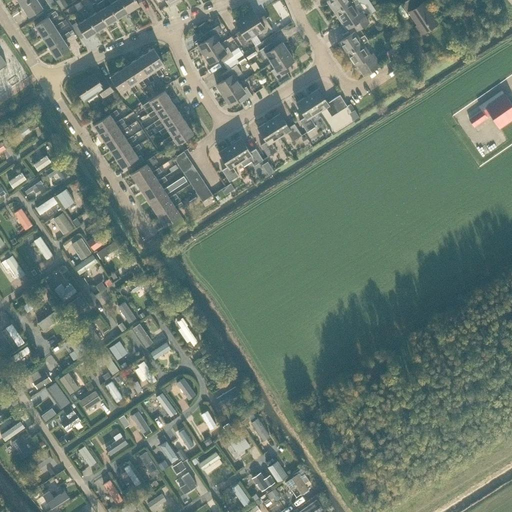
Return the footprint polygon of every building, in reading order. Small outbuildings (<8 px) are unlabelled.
[(28,0),(21,5),(29,16),(42,7),(37,0),(28,0)] [(68,5),(64,0),(57,0),(56,1),(62,9),(68,5)] [(98,11),(107,24),(117,18),(109,4),(111,3),(108,0),(102,0),(96,4),(100,9),(98,11)] [(115,0),(111,3),(109,4),(117,18),(128,11),(120,0),(115,0)] [(120,0),(128,11),(139,4),(137,1),(137,0),(120,0)] [(328,0),(326,1),(334,13),(353,0),(328,0)] [(353,0),(334,13),(342,25),(346,30),(353,25),(365,17),(361,12),(359,14),(354,6),(360,2),(360,1),(359,0),(353,0)] [(409,12),(417,24),(413,27),(419,36),(438,23),(430,11),(433,9),(426,0),(424,0),(419,3),(417,0),(405,0),(400,4),(395,7),(403,19),(408,15),(407,14),(409,12)] [(96,12),(89,16),(88,17),(96,31),(107,24),(98,11),(100,9),(96,4),(95,2),(91,4),(96,12)] [(50,19),(57,14),(60,12),(58,8),(55,10),(47,16),(48,16),(35,25),(42,36),(55,27),(54,25),(50,19)] [(89,16),(85,9),(81,11),(86,18),(77,24),(86,37),(96,31),(88,17),(89,16)] [(260,21),(253,11),(244,17),(255,34),(260,30),(263,34),(271,28),(265,18),(260,21)] [(251,41),(249,37),(255,34),(244,17),(235,23),(241,33),(236,36),(243,47),(251,41)] [(365,17),(353,25),(356,30),(368,22),(365,17)] [(42,36),(49,46),(62,37),(61,36),(57,29),(64,24),(62,21),(54,25),(55,27),(42,36)] [(381,21),(374,26),(379,32),(385,27),(381,21)] [(203,55),(220,44),(216,38),(220,36),(217,33),(221,30),(217,25),(204,34),(207,39),(197,46),(203,55)] [(64,40),(71,35),(74,33),(72,30),(69,32),(69,31),(61,36),(62,37),(49,46),(56,57),(69,48),(64,40)] [(345,55),(346,55),(362,44),(367,41),(367,40),(364,35),(358,38),(354,32),(337,43),(345,55)] [(287,52),(281,42),(271,49),(268,44),(258,50),(263,59),(267,57),(270,62),(287,52)] [(223,49),(220,44),(203,55),(209,64),(219,57),(225,67),(237,59),(243,55),(240,51),(232,56),(227,47),(223,49)] [(363,75),(379,65),(372,54),(370,55),(362,44),(346,55),(353,67),(357,64),(363,75)] [(400,50),(397,45),(392,48),(386,52),(390,57),(400,50)] [(163,64),(153,48),(144,54),(154,70),(158,76),(162,74),(158,67),(163,64)] [(244,54),(248,59),(257,54),(253,48),(244,54)] [(287,52),(270,62),(274,68),(270,70),(276,79),(286,72),(283,67),(293,61),(287,52)] [(430,52),(424,55),(427,61),(432,58),(430,52)] [(146,75),(150,82),(154,80),(149,73),(154,70),(144,54),(135,59),(146,75)] [(246,60),(243,55),(237,59),(239,63),(240,64),(246,60)] [(146,75),(135,59),(127,65),(137,81),(141,88),(145,85),(141,79),(146,75)] [(215,85),(221,94),(224,92),(238,83),(235,78),(241,73),(236,65),(239,63),(237,59),(225,67),(228,70),(222,73),(225,78),(215,85)] [(137,81),(127,65),(119,70),(129,86),(129,87),(133,93),(137,91),(132,84),(137,81)] [(129,86),(119,70),(110,76),(117,87),(124,99),(128,96),(124,90),(129,87),(129,86)] [(100,83),(94,74),(75,86),(83,99),(98,90),(103,97),(113,90),(106,79),(100,83)] [(240,101),(251,95),(245,86),(242,88),(238,83),(224,92),(221,94),(227,103),(237,96),(240,101)] [(330,116),(346,106),(339,94),(326,102),(317,88),(306,95),(317,112),(325,108),(330,116)] [(154,109),(170,99),(164,90),(142,105),(144,109),(151,104),(154,109)] [(511,104),(505,94),(485,108),(482,110),(469,119),(474,126),(490,115),(499,128),(511,118),(511,104)] [(304,117),(299,120),(306,132),(315,126),(310,117),(317,112),(306,95),(295,102),(304,117)] [(170,99),(154,109),(147,114),(150,117),(157,113),(160,118),(175,108),(170,99)] [(175,108),(160,118),(153,122),(156,126),(162,121),(165,126),(181,116),(175,108)] [(99,133),(115,122),(112,117),(118,113),(116,109),(94,124),(99,133)] [(292,141),(301,135),(294,124),(288,127),(278,113),(267,120),(278,137),(286,132),(292,141)] [(171,135),(187,125),(181,116),(165,126),(159,130),(161,134),(168,130),(171,135)] [(105,141),(121,131),(118,126),(124,122),(122,118),(115,122),(99,133),(105,141)] [(267,157),(276,151),(271,142),(278,137),(267,120),(256,127),(266,141),(260,145),(267,157)] [(18,142),(32,132),(27,125),(13,135),(18,142)] [(171,135),(164,139),(160,142),(162,146),(167,143),(173,138),(177,143),(192,133),(187,125),(171,135)] [(110,150),(126,139),(123,134),(130,130),(127,126),(121,131),(105,141),(110,150)] [(116,158),(132,148),(129,143),(135,139),(133,135),(126,139),(110,150),(116,158)] [(240,138),(229,145),(240,162),(243,166),(250,162),(253,166),(262,160),(255,148),(249,152),(240,138)] [(143,160),(140,155),(138,156),(134,151),(141,147),(138,143),(132,148),(116,158),(122,167),(125,165),(128,163),(131,168),(143,160)] [(238,176),(232,167),(240,162),(229,145),(218,152),(227,166),(221,170),(228,181),(238,176)] [(183,150),(173,157),(177,162),(187,156),(183,150)] [(52,160),(47,153),(32,164),(37,170),(52,160)] [(146,160),(147,163),(132,173),(131,173),(136,182),(152,171),(149,167),(157,161),(153,155),(146,160)] [(177,162),(180,167),(190,160),(187,156),(177,162)] [(147,163),(146,160),(131,170),(132,173),(147,163)] [(180,167),(183,172),(193,165),(190,160),(180,167)] [(57,177),(65,172),(60,164),(52,169),(57,177)] [(193,165),(183,172),(186,177),(196,170),(193,165)] [(142,191),(158,180),(155,175),(161,171),(159,167),(152,171),(136,182),(142,191)] [(186,177),(189,181),(199,175),(196,170),(186,177)] [(27,177),(23,171),(7,182),(11,188),(27,177)] [(192,186),(202,180),(199,175),(189,181),(192,186)] [(147,199),(163,189),(163,188),(160,184),(167,179),(164,176),(158,180),(142,191),(147,199)] [(46,188),(40,178),(23,190),(27,197),(34,193),(36,195),(46,188)] [(192,186),(196,191),(206,184),(202,180),(192,186)] [(163,188),(163,189),(147,199),(153,208),(169,197),(166,192),(172,188),(170,184),(163,188)] [(196,191),(199,196),(209,189),(206,184),(196,191)] [(73,201),(64,188),(57,193),(66,206),(73,201)] [(212,194),(209,189),(199,196),(202,201),(212,194)] [(159,216),(174,206),(171,201),(178,196),(175,193),(169,197),(153,208),(159,216)] [(41,213),(58,202),(52,194),(35,205),(41,213)] [(190,203),(197,199),(194,195),(187,200),(190,203)] [(181,201),(174,206),(159,216),(164,225),(180,214),(177,209),(183,205),(181,201)] [(21,207),(13,212),(25,229),(33,224),(21,207)] [(74,226),(64,211),(52,219),(62,234),(74,226)] [(72,220),(76,226),(80,223),(76,217),(72,220)] [(108,238),(104,231),(89,240),(93,247),(108,238)] [(41,235),(31,242),(43,261),(53,254),(41,235)] [(91,251),(81,236),(71,243),(81,258),(91,251)] [(98,249),(107,262),(116,257),(107,243),(98,249)] [(13,250),(3,258),(20,282),(30,274),(13,250)] [(82,273),(98,261),(93,253),(76,265),(82,273)] [(152,273),(139,281),(149,296),(162,288),(152,273)] [(53,280),(49,284),(53,289),(57,285),(53,280)] [(42,295),(48,291),(45,287),(39,291),(42,295)] [(61,304),(73,295),(68,287),(61,293),(57,287),(51,291),(61,304)] [(24,316),(40,304),(35,297),(19,310),(24,316)] [(81,309),(74,299),(64,306),(71,316),(81,309)] [(134,320),(123,305),(115,311),(125,326),(134,320)] [(39,335),(52,326),(46,318),(33,327),(39,335)] [(153,340),(140,321),(132,327),(146,346),(153,340)] [(121,322),(117,325),(121,331),(126,328),(121,322)] [(197,345),(183,325),(177,330),(190,350),(197,345)] [(101,345),(89,327),(82,332),(94,349),(101,345)] [(0,345),(14,336),(9,329),(0,335),(0,345)] [(115,356),(133,344),(128,336),(109,349),(115,356)] [(170,347),(166,341),(158,346),(150,352),(154,358),(170,347)] [(60,362),(71,353),(63,343),(52,352),(60,362)] [(199,349),(203,355),(207,352),(203,346),(199,349)] [(118,366),(108,351),(101,357),(111,371),(118,366)] [(13,370),(29,359),(24,352),(8,364),(13,370)] [(220,373),(209,356),(201,362),(213,379),(220,373)] [(155,378),(144,361),(136,366),(147,383),(155,378)] [(53,377),(47,368),(31,378),(37,387),(53,377)] [(80,388),(69,372),(61,377),(72,393),(80,388)] [(225,383),(221,376),(216,379),(221,385),(225,383)] [(194,397),(182,379),(172,386),(185,403),(194,397)] [(124,397),(113,380),(106,385),(117,401),(124,397)] [(70,401),(56,382),(49,386),(63,406),(70,401)] [(85,409),(102,397),(96,389),(80,401),(85,409)] [(239,397),(234,389),(215,401),(220,409),(239,397)] [(171,416),(159,398),(150,404),(163,422),(171,416)] [(151,431),(139,413),(130,419),(142,437),(151,431)] [(216,426),(207,413),(201,417),(210,431),(216,426)] [(64,434),(77,424),(70,416),(57,426),(64,434)] [(272,434),(259,417),(249,424),(262,441),(272,434)] [(24,426),(20,420),(6,430),(9,435),(24,426)] [(240,425),(233,430),(236,434),(243,429),(240,425)] [(196,442),(185,427),(177,433),(188,448),(196,442)] [(250,446),(241,432),(229,440),(238,454),(250,446)] [(105,446),(111,455),(128,443),(122,434),(105,446)] [(67,442),(63,435),(58,439),(62,445),(67,442)] [(27,452),(18,438),(12,442),(22,456),(27,452)] [(175,453),(167,441),(161,444),(170,457),(175,453)] [(96,459),(85,444),(78,449),(89,464),(96,459)] [(161,469),(147,449),(138,455),(152,475),(161,469)] [(177,452),(181,456),(183,460),(186,457),(181,449),(177,452)] [(200,460),(205,468),(221,457),(215,449),(200,460)] [(36,470),(52,458),(46,450),(30,461),(36,470)] [(173,464),(177,471),(186,465),(182,458),(173,464)] [(164,460),(158,464),(162,470),(168,466),(164,460)] [(267,467),(278,481),(286,475),(276,460),(267,467)] [(142,480),(130,463),(124,467),(135,485),(142,480)] [(261,470),(252,476),(262,490),(271,484),(261,470)] [(198,485),(189,471),(174,481),(183,495),(198,485)] [(305,491),(294,476),(286,481),(297,497),(305,491)] [(110,478),(102,484),(115,501),(123,496),(110,478)] [(239,482),(230,488),(241,503),(250,497),(244,490),(239,482)] [(122,490),(125,496),(130,492),(127,487),(122,490)] [(56,505),(68,496),(63,489),(50,498),(56,505)] [(150,509),(165,499),(160,491),(145,502),(150,509)] [(114,511),(129,511),(138,507),(132,497),(113,510),(114,511)] [(298,511),(311,511),(322,504),(317,497),(298,511)] [(217,511),(211,502),(202,508),(205,511),(217,511)] [(259,511),(263,510),(257,502),(244,511),(259,511)]
